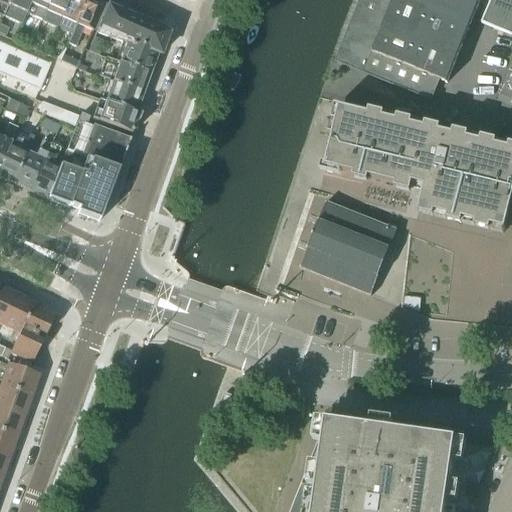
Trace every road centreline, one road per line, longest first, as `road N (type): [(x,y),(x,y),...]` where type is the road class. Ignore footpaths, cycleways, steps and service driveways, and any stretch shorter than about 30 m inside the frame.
road 1 (residential): [(511,378),(371,369),(222,326)]
road 2 (residential): [(117,272),(204,26)]
road 3 (residential): [(30,511),(108,296)]
road 4 (unknown): [(371,369),(415,205)]
